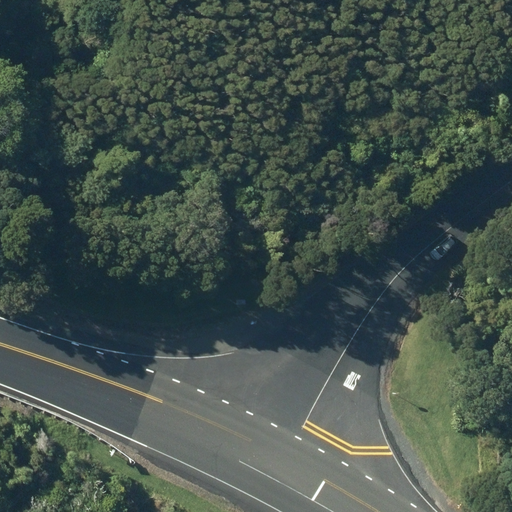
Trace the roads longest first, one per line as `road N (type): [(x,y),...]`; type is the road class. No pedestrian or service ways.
road 1 (unclassified): [(278,466),(412,259),(511,179)]
road 2 (primary): [(0,348),(278,466)]
